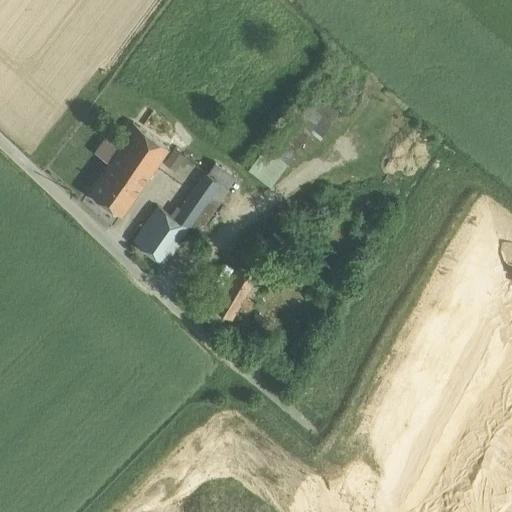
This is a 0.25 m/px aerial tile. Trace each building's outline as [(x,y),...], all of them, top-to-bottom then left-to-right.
[(327,129),(336,116),(311,100),(303,114),(327,129)] [(286,110),(245,163),(268,179),(308,127),(286,110)] [(171,144),(135,119),(119,142),(155,166),(171,144)] [(155,166),(119,142),(108,134),(98,149),(112,159),(92,188),(124,211),(155,166)] [(175,143),(166,158),(178,166),(187,151),(175,143)] [(194,182),(205,166),(187,154),(176,169),(194,182)] [(207,169),(181,205),(179,203),(173,212),(189,225),(190,223),(200,229),(221,199),(219,198),(237,173),(217,159),(209,170),(207,169)] [(160,202),(135,236),(166,258),(189,225),(173,212),(160,202)] [(242,260),(214,306),(227,314),(231,317),(258,271),(256,270),(242,260)] [(269,265),(262,260),(256,270),(258,271),(263,275),(269,265)]
